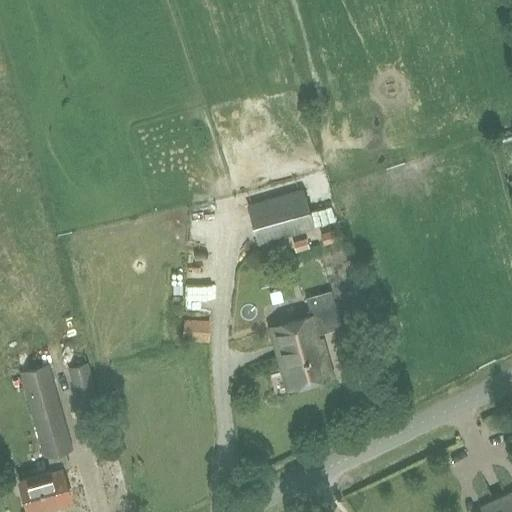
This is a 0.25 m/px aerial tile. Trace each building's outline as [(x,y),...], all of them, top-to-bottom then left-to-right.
[(259,243),(313,228),(302,190),(248,205),(259,243)] [(323,249),(338,244),(334,229),(319,234),(323,249)] [(295,253),(308,248),(306,237),(292,241),(295,253)] [(323,354),(317,335),(341,328),(331,291),(306,298),(311,316),(273,327),(291,388),(333,376),(326,353),(323,354)] [(209,343),(211,321),(183,319),(182,341),(209,343)] [(82,413),(99,408),(87,363),(69,368),(82,413)] [(44,456),(71,449),(47,365),(20,373),(44,456)] [(28,511),(31,511),(71,501),(62,469),(66,468),(62,456),(49,460),(52,471),(19,480),(28,511)] [(511,511),(511,494),(483,508),(485,511),(511,511)]
